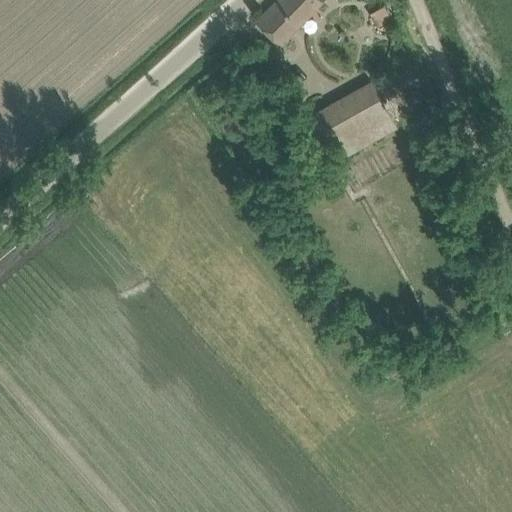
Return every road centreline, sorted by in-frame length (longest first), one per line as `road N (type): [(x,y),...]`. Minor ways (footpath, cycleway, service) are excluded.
road 1 (unclassified): [(0,215),(246,0)]
road 2 (track): [(511,217),(414,0)]
